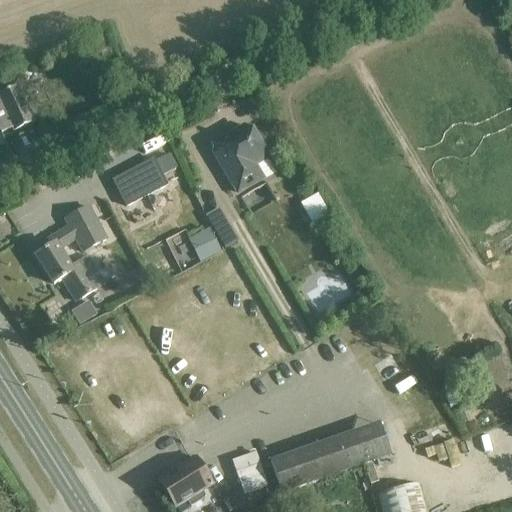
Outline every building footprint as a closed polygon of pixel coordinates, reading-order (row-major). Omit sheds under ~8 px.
[(99,52),(110,47),(104,34),(93,39),(99,52)] [(0,93),(0,146),(5,145),(0,133),(11,128),(13,131),(33,122),(17,86),(0,93)] [(264,151),(252,130),(249,132),(246,128),(218,144),(224,153),(216,158),(238,194),(258,183),(245,162),(264,151)] [(153,161),(113,182),(127,209),(131,206),(167,187),(162,178),(175,171),(167,155),(154,162),(153,161)] [(298,202),(308,224),(326,216),(317,194),(298,202)] [(218,209),(206,216),(217,234),(225,248),(240,240),(231,226),(221,208),(218,209)] [(88,209),(66,221),(69,226),(77,242),(83,254),(106,241),(88,209)] [(52,249),(38,259),(55,286),(63,280),(78,303),(100,289),(83,262),(70,270),(59,254),(75,244),(77,242),(69,226),(67,227),(47,241),(52,249)] [(187,239),(199,264),(222,253),(209,228),(187,239)] [(361,432),(270,463),(281,496),(372,464),(361,432)] [(244,496),(268,488),(256,454),(232,463),(244,496)] [(195,462),(160,484),(170,499),(169,501),(173,508),(176,508),(178,511),(185,511),(191,509),(191,508),(206,498),(203,495),(212,489),(195,462)] [(373,465),(365,468),(371,486),(379,483),(373,465)] [(426,511),(420,485),(378,496),(382,511),(426,511)]
